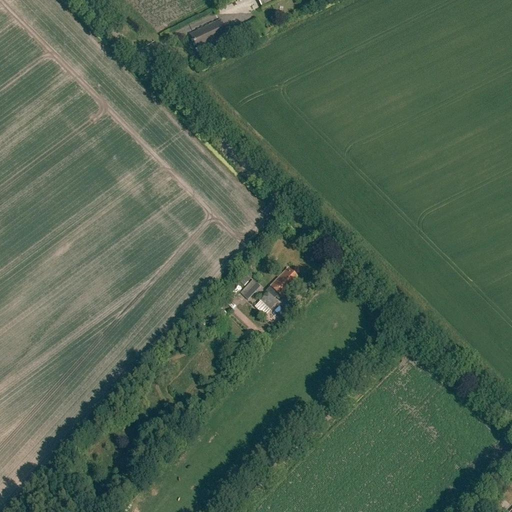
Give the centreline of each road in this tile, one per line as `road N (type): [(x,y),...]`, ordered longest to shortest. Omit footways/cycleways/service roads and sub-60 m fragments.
road 1 (unclassified): [(409,329),(78,0)]
road 2 (unclassified): [(233,511),(409,329)]
road 3 (unclassified): [(511,425),(409,329)]
